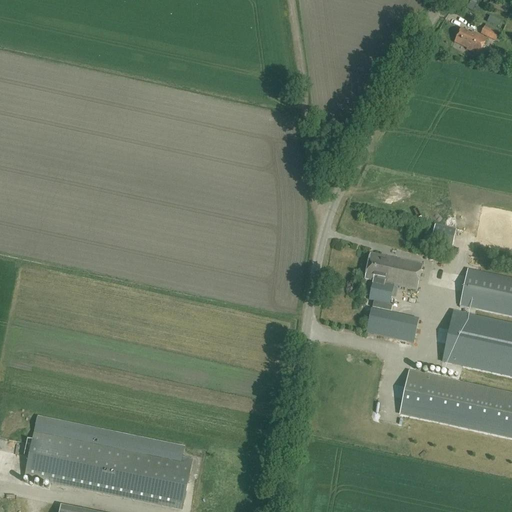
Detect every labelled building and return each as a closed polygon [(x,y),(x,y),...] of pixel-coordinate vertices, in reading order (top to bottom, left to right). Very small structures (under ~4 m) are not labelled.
[(495,41),(499,32),(485,26),(481,34),(495,41)] [(467,48),(467,49),(479,55),(487,39),(471,32),(470,34),(461,29),(455,42),(467,48)] [(452,247),(456,230),(435,226),(432,242),(452,247)] [(417,289),(422,264),(370,253),(365,278),(373,280),(369,299),(389,304),(393,284),(417,289)] [(511,280),(467,271),(460,304),(511,314),(511,280)] [(372,309),(367,333),(413,343),(418,319),(372,309)] [(511,377),(511,325),(454,312),(443,362),(511,377)] [(511,394),(409,372),(400,414),(511,438),(511,394)] [(37,417),(25,477),(183,510),(193,460),(182,458),(185,447),(37,417)]
